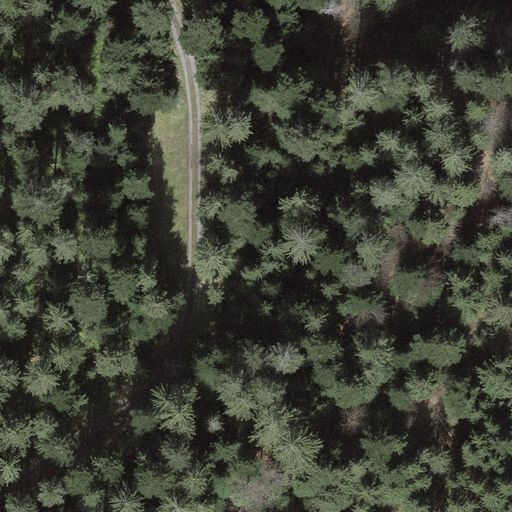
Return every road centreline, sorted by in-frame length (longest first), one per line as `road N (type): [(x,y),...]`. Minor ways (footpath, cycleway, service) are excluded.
road 1 (track): [(171,0),(184,45),(198,214),(190,319),(168,370)]
road 2 (track): [(0,502),(124,415),(168,370)]
